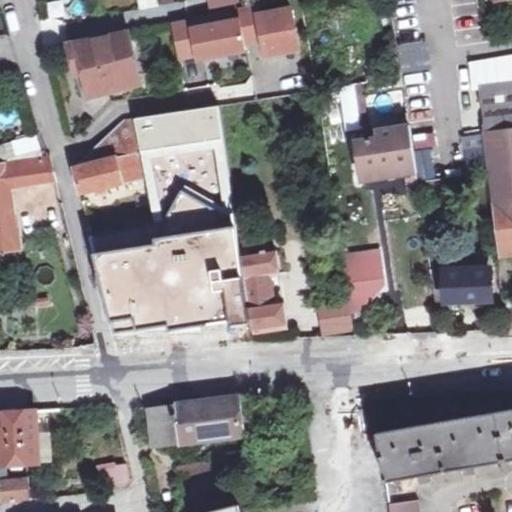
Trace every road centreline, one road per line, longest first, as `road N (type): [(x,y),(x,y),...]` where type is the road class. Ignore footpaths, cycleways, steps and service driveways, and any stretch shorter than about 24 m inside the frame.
road 1 (tertiary): [(113,367),(511,349)]
road 2 (residential): [(19,0),(113,367)]
road 3 (residential): [(45,511),(141,491),(113,367)]
